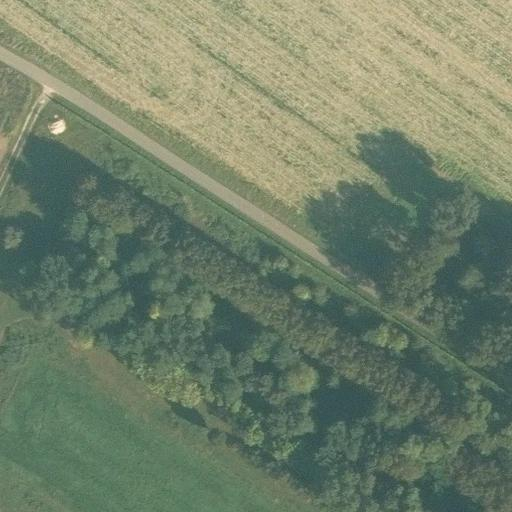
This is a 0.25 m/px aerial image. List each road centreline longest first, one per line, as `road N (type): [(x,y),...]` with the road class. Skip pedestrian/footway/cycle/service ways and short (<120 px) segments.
road 1 (unclassified): [(511,377),(206,179)]
road 2 (unclassified): [(256,511),(289,393),(206,179)]
road 3 (unclassified): [(206,179),(0,54)]
